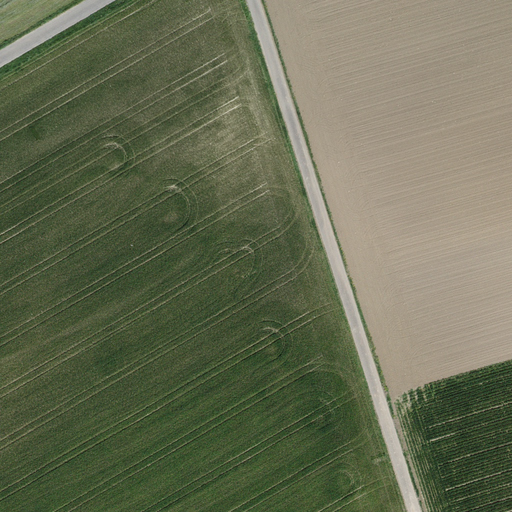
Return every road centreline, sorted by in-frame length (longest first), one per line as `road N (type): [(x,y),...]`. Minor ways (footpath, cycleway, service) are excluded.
road 1 (track): [(413,511),(251,0)]
road 2 (unclassified): [(107,0),(0,62)]
